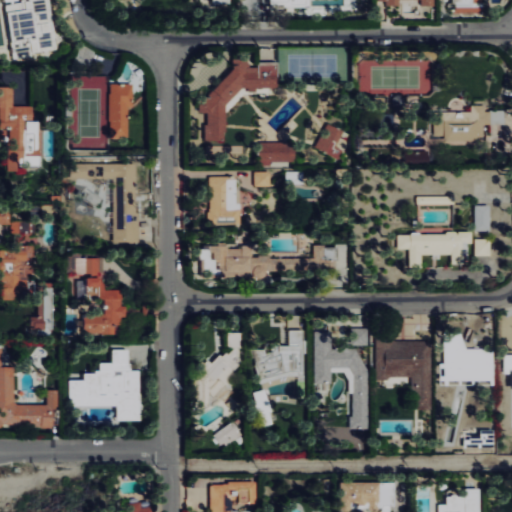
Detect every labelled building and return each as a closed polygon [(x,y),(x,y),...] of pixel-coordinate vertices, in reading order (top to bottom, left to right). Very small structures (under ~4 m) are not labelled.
[(28,0),(6,3),(14,56),(54,50),(49,17),(35,20),(31,0),(28,0)] [(226,140),(226,105),(244,85),(252,92),(257,87),(277,87),(277,62),(259,61),(249,72),(249,58),(234,57),(234,66),(199,104),(199,112),(208,112),(208,121),(205,124),(205,139),(226,140)] [(129,106),(133,106),(133,83),(110,83),(111,138),(129,137),(129,106)] [(41,165),(41,121),(34,121),(34,105),(14,105),(14,85),(0,85),(0,133),(9,133),(9,170),(21,170),(21,165),(41,165)] [(472,110),(434,110),(434,135),(444,135),(444,140),(485,140),(485,123),(491,123),(491,110),(485,110),(485,104),(472,104),(472,110)] [(394,128),(395,114),(380,113),(380,127),(394,128)] [(347,131),(326,122),(316,147),(337,156),(347,131)] [(285,166),(285,161),(296,161),(296,144),(260,143),(260,165),(285,166)] [(244,145),(207,144),(207,153),(244,153),(244,145)] [(430,163),(430,150),(406,149),(405,162),(430,163)] [(113,240),(137,241),(138,162),(71,162),(71,178),(109,178),(109,200),(113,200),(113,240)] [(271,185),(271,170),(254,171),(255,186),(271,185)] [(210,222),(241,221),(240,202),(237,203),(236,176),(208,176),(210,222)] [(490,230),(490,205),(474,205),(475,230),(490,230)] [(0,282),(0,295),(28,294),(28,272),(33,272),(33,242),(39,242),(39,233),(33,233),(32,220),(11,220),(11,208),(0,208),(0,222),(0,224),(11,223),(12,232),(19,232),(19,241),(13,241),(13,248),(0,247),(0,282)] [(472,233),(398,231),(398,248),(410,248),(410,267),(422,267),(422,253),(433,254),(452,255),(452,262),(466,263),(466,243),(472,243),(472,233)] [(475,255),(490,255),(490,238),(475,238),(475,255)] [(336,271),(337,246),(314,245),(314,257),(252,256),(253,244),(212,243),(212,262),(220,262),(219,275),(265,276),(265,269),(336,271)] [(100,257),(80,257),(80,252),(66,252),(66,274),(86,274),(87,297),(105,297),(105,313),(84,313),(84,333),(115,333),(115,324),(124,324),(124,306),(122,306),(122,289),(105,289),(105,277),(100,277),(100,257)] [(314,330),(314,382),(332,382),(332,371),(350,371),(350,428),(365,428),(365,345),(368,345),(368,327),(351,327),(351,340),(341,340),(341,349),(332,349),(332,330),(314,330)] [(242,332),(228,331),(228,346),(242,347),(242,332)] [(444,381),(461,381),(461,369),(475,369),(475,381),(493,381),(492,350),(464,350),(464,332),(444,332),(444,381)] [(411,377),(412,408),(432,408),(430,339),(375,341),(376,377),(411,377)] [(0,425),(53,426),(53,408),(57,409),(58,389),(47,388),(47,404),(14,403),(15,366),(0,366),(1,346),(0,346),(0,425)] [(140,419),(140,370),(129,370),(129,349),(112,349),(113,362),(100,362),(100,372),(84,372),(84,379),(70,379),(70,405),(117,405),(117,419),(140,419)] [(511,364),(503,365),(503,378),(511,378),(511,364)] [(253,392),(261,426),(273,423),(265,389),(253,392)] [(213,434),(222,447),(242,434),(233,421),(213,434)] [(210,480),(209,511),(231,511),(232,502),(256,504),(257,482),(210,480)] [(480,511),(480,488),(465,488),(465,494),(448,495),(449,503),(439,504),(438,511),(480,511)] [(150,511),(150,506),(142,507),(142,501),(130,502),(131,511),(150,511)]
